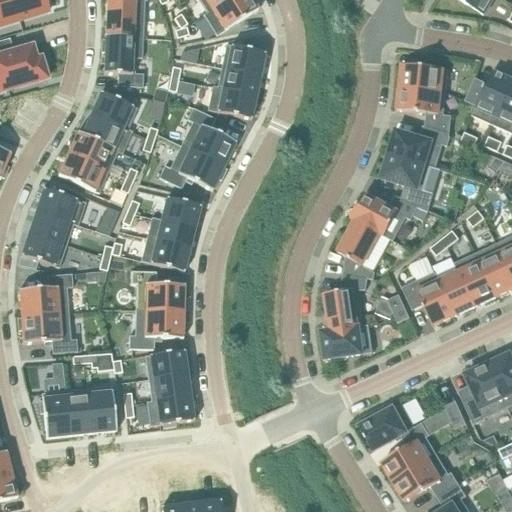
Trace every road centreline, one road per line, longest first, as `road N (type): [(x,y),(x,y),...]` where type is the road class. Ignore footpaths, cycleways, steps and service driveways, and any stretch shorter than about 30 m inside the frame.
road 1 (residential): [(229,448),(212,320),(216,264),(291,94),(294,60),(279,0)]
road 2 (residential): [(377,26),(363,133),(303,245),(293,302),(294,353),(314,411)]
road 3 (residential): [(0,223),(62,102),(76,58),(76,0)]
road 4 (residential): [(511,320),(314,411)]
road 5 (residential): [(229,448),(123,459),(53,511)]
road 6 (residential): [(52,511),(13,418),(0,353)]
road 7 (residential): [(511,56),(377,26)]
road 8 (residential): [(314,411),(379,511)]
